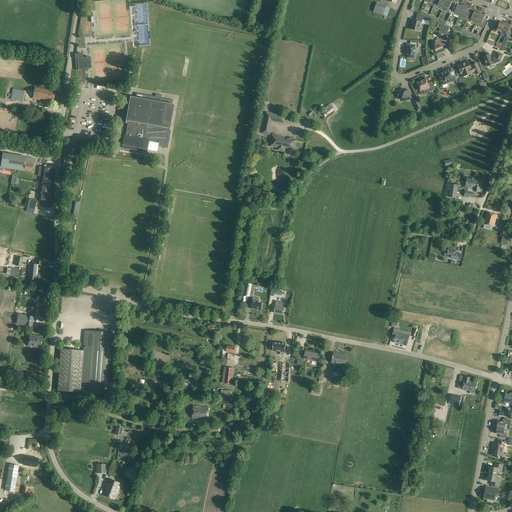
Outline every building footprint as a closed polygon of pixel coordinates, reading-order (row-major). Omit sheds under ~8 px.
[(442,10),(446,0),(436,0),(434,7),(442,10)] [(449,0),(446,0),(442,10),(450,14),(451,13),(453,8),(454,6),(451,5),(452,2),(449,0)] [(383,15),(386,6),(377,2),(373,12),(383,15)] [(453,8),(451,13),(459,17),(460,15),(464,5),(462,4),(461,6),(458,4),(457,7),(454,6),(453,8)] [(464,5),(460,15),(459,17),(460,18),(462,19),(464,19),(467,20),(470,15),(471,12),(468,10),(470,6),(466,5),(465,6),(464,5)] [(475,24),(476,24),(480,12),(478,12),(478,13),(475,11),(473,16),(470,15),(467,20),(475,24)] [(484,19),(485,16),(482,15),(483,13),(480,12),(476,24),(475,24),(484,28),(487,21),(484,19)] [(422,19),(417,17),(416,21),(413,20),(411,29),(420,31),(421,26),(420,26),(421,22),(422,23),(423,20),(427,21),(428,18),(425,17),(423,16),(422,19)] [(446,35),(449,27),(438,22),(436,26),(440,28),(439,31),(446,35)] [(502,33),(506,23),(503,22),(502,23),(500,22),(498,27),(495,26),(493,31),(496,32),(497,31),(502,33)] [(511,26),(506,23),(502,33),(501,35),(505,36),(504,40),(508,42),(509,38),(511,33),(509,31),(511,26)] [(444,44),(446,41),(438,38),(437,41),(436,43),(434,42),(433,45),(433,47),(434,50),(436,49),(436,51),(438,54),(446,51),(444,48),(444,46),(444,44)] [(416,47),(419,48),(419,42),(411,41),(411,45),(408,45),(407,58),(409,58),(409,61),(413,61),(413,58),(415,58),(416,47)] [(501,60),(503,55),(498,52),(496,56),(492,58),(490,54),(483,57),(487,67),(494,64),(493,63),(501,60)] [(83,54),(75,54),(75,59),(76,69),(87,68),(88,68),(90,68),(91,68),(90,58),(89,58),(83,58),(83,54)] [(461,74),(462,74),(466,72),(467,75),(472,73),(475,72),(476,75),(481,72),(477,63),(472,65),(473,67),(471,68),(468,61),(458,66),(461,74)] [(458,74),(455,75),(452,68),(438,74),(442,85),(456,80),(457,84),(461,82),(458,74)] [(429,92),(435,90),(432,82),(428,84),(426,79),(417,83),(419,87),(418,88),(419,91),(420,90),(420,91),(423,90),(425,95),(429,93),(429,92)] [(33,97),(40,98),(39,104),(45,105),(46,100),(53,101),(55,92),(35,88),(33,97)] [(12,99),(24,102),(26,91),(14,89),(12,99)] [(396,92),(399,99),(402,98),(404,102),(412,98),(408,90),(405,92),(403,89),(396,92)] [(158,147),(168,148),(171,130),(167,130),(168,128),(169,128),(174,104),(172,104),(173,100),(136,93),(135,97),(130,96),(125,121),(128,121),(124,142),(133,143),(132,147),(157,151),(158,147)] [(418,110),(418,112),(422,110),(421,109),(417,98),(413,99),(418,110)] [(326,117),(334,110),(330,104),(321,111),(326,117)] [(269,134),(272,121),(284,123),(285,116),(267,112),(263,133),(269,134)] [(279,150),(285,151),(285,148),(292,149),(294,140),(288,139),(287,140),(284,140),(284,137),(272,135),(270,146),(280,148),(279,150)] [(27,157),(2,153),(1,167),(25,170),(26,158),(27,157)] [(34,159),(26,158),(25,170),(32,171),(34,159)] [(42,176),(42,181),(50,182),(52,169),(40,167),(38,176),(42,176)] [(474,188),(473,191),(480,192),(482,181),(467,178),(466,186),(474,188)] [(50,182),(42,181),(40,195),(40,200),(48,201),(49,197),(50,182)] [(457,192),(458,185),(450,184),(448,197),(456,198),(457,192)] [(29,198),(26,212),(34,214),(37,201),(29,198)] [(497,214),(487,212),(484,224),(483,228),(492,230),(493,226),(494,227),(497,214)] [(455,253),(456,249),(453,248),(453,247),(446,246),(444,255),(446,257),(451,258),(461,260),(462,254),(455,253)] [(36,280),(36,274),(37,275),(38,265),(30,264),(29,271),(30,271),(28,279),(36,280)] [(18,279),(21,269),(9,267),(7,273),(15,275),(14,278),(18,279)] [(244,295),(249,296),(252,284),(246,283),(244,295)] [(252,301),(251,309),(260,311),(262,302),(252,301)] [(275,305),(274,313),(283,315),(284,307),(275,305)] [(21,325),(32,327),(34,316),(23,314),(21,325)] [(436,336),(438,327),(431,326),(429,334),(436,336)] [(395,336),(394,342),(406,346),(409,335),(397,332),(398,329),(394,328),(392,335),(395,336)] [(80,392),(107,394),(111,348),(112,333),(85,331),(83,346),(83,351),(60,349),(57,390),(80,392)] [(28,346),(40,348),(42,337),(30,335),(28,346)] [(274,340),(273,349),(286,351),(287,342),(274,340)] [(226,354),(230,354),(234,355),(234,353),(235,353),(235,347),(227,346),(227,349),(223,348),(223,354),(226,354)] [(457,354),(478,357),(479,350),(458,347),(457,354)] [(318,354),(306,351),(304,359),(312,361),(311,364),(316,365),(316,362),(318,354)] [(334,353),(332,363),(345,366),(347,356),(334,353)] [(224,367),(222,382),(232,384),(234,368),(224,367)] [(471,377),(460,375),(458,388),(462,389),(470,391),(470,393),(471,394),(473,395),(474,394),(475,392),(477,383),(470,382),(471,377)] [(232,391),(224,390),(223,400),(231,401),(232,391)] [(511,393),(510,394),(508,392),(505,392),(505,393),(502,393),(501,401),(503,405),(506,403),(508,402),(509,404),(511,404),(511,401),(511,402),(511,399),(511,393)] [(462,406),(464,396),(451,394),(449,404),(462,406)] [(207,420),(209,407),(193,406),(192,418),(207,420)] [(425,419),(424,424),(432,425),(433,421),(432,421),(434,408),(427,407),(425,419)] [(497,421),(496,427),(504,429),(505,425),(508,425),(509,420),(503,419),(503,422),(497,421)] [(122,435),(123,427),(116,425),(115,434),(122,435)] [(504,433),(504,429),(496,427),(495,433),(500,434),(500,437),(506,438),(507,433),(504,433)] [(492,454),(502,456),(503,452),(504,452),(505,451),(505,449),(505,448),(504,447),(505,442),(498,441),(497,444),(495,444),(494,446),(493,446),(492,450),(493,450),(492,454)] [(38,458),(25,456),(24,464),(37,467),(38,458)] [(105,473),(105,463),(96,463),(96,473),(105,473)] [(488,473),(497,475),(498,472),(502,473),(503,465),(494,463),(493,467),(489,466),(488,473)] [(14,492),(19,466),(9,464),(5,490),(14,492)] [(497,478),(497,475),(488,473),(487,480),(493,482),(492,485),(499,487),(500,479),(497,478)] [(86,474),(80,482),(87,488),(93,479),(86,474)] [(114,499),(120,483),(108,479),(102,495),(114,499)] [(485,489),(483,499),(494,501),(496,493),(498,493),(499,488),(490,487),(490,490),(485,489)]
